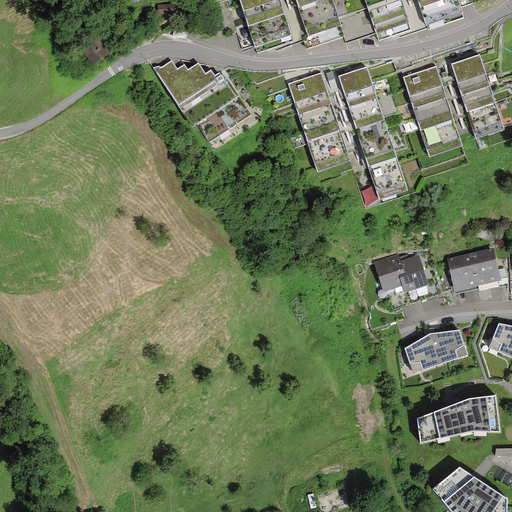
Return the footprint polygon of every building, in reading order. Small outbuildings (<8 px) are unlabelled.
[(293,40),(279,0),(240,0),(257,52),(293,40)] [(340,24),(332,0),(296,0),(308,35),(340,24)] [(409,22),(401,0),(365,0),(377,32),(409,22)] [(418,0),(426,24),(462,12),(457,0),(418,0)] [(158,16),(175,15),(175,5),(158,5),(158,16)] [(111,55),(98,36),(81,48),(93,67),(111,55)] [(480,55),(452,64),(476,138),(504,129),(480,55)] [(171,62),(157,70),(192,126),(197,122),(210,142),(252,115),(224,70),(214,77),(210,71),(205,75),(198,64),(187,71),(184,66),(176,70),(171,62)] [(367,67),(339,77),(379,198),(407,189),(367,67)] [(436,67),(404,77),(430,156),(462,146),(436,67)] [(321,73),(289,84),(318,171),(350,161),(321,73)] [(492,251),(471,256),(477,284),(498,279),(492,251)] [(471,256),(450,261),(456,289),(477,284),(471,256)] [(386,289),(406,282),(399,265),(397,258),(377,265),(386,289)] [(399,265),(406,282),(407,288),(425,281),(417,258),(399,265)] [(511,325),(498,323),(487,349),(511,358),(511,325)] [(403,349),(412,376),(470,356),(460,329),(430,332),(403,349)] [(501,431),(496,396),(470,398),(418,418),(421,442),(473,430),(501,431)] [(459,467),(433,489),(451,511),(507,511),(507,499),(459,467)]
